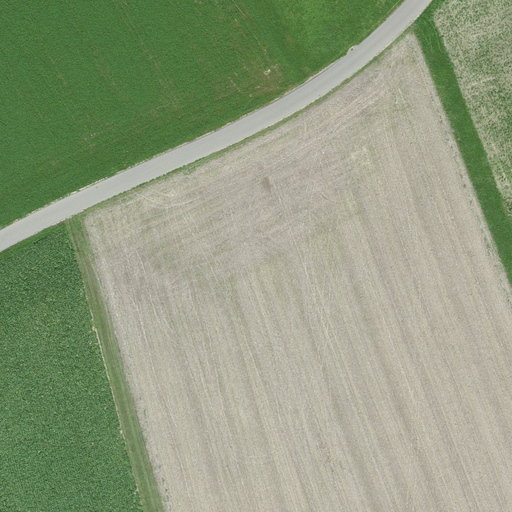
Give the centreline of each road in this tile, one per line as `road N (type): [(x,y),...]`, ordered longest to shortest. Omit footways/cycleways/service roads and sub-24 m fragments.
road 1 (unclassified): [(0,244),(311,93),(421,0)]
road 2 (track): [(412,11),(511,271)]
